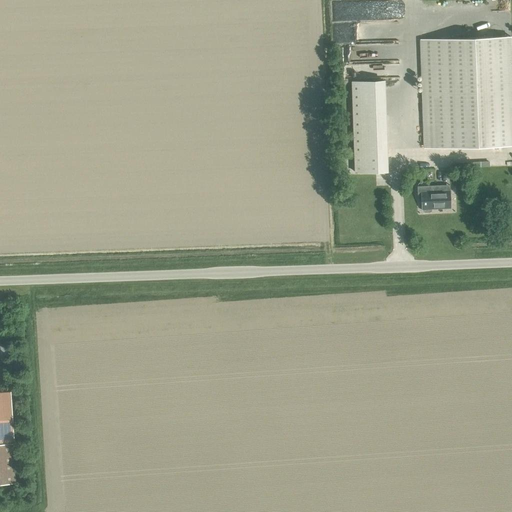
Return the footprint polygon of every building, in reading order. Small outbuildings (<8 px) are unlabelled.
[(480,6),(469,6),(469,15),(480,15),(480,6)] [(366,27),(375,27),(376,19),(366,18),(366,27)] [(353,19),(328,19),(328,36),(353,37),(353,19)] [(511,74),(511,37),(420,40),(423,148),(511,145),(511,74)] [(339,55),(370,54),(370,47),(364,47),(364,41),(339,43),(339,55)] [(387,171),(386,153),(355,155),(355,172),(387,171)] [(444,191),(444,185),(428,186),(428,192),(418,192),(418,186),(417,186),(417,198),(419,200),(421,199),(421,209),(422,209),(423,211),(424,212),(429,212),(431,210),(431,208),(450,208),(450,191),(444,191)] [(0,443),(12,443),(9,392),(0,392),(0,443)] [(0,487),(15,487),(12,443),(0,443),(0,487)]
